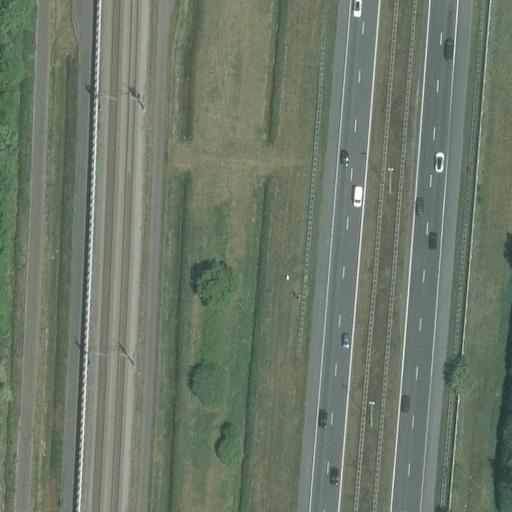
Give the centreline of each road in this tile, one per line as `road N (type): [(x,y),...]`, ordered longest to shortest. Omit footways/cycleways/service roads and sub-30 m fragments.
road 1 (motorway): [(363,0),(321,511)]
road 2 (motorway): [(405,511),(441,0)]
road 3 (unclassified): [(29,511),(42,0)]
